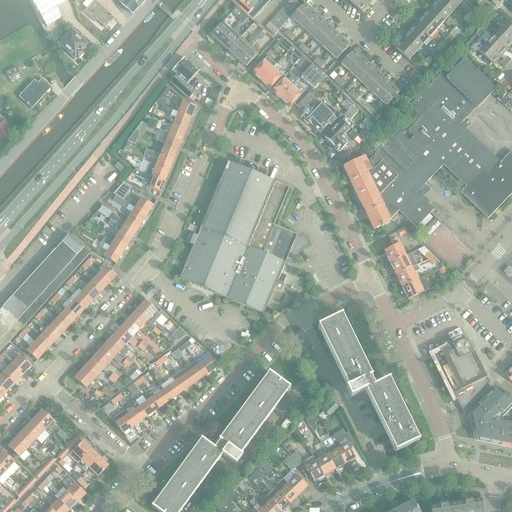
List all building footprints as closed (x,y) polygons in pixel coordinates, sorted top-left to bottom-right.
[(31,0),(46,26),(62,18),(56,6),(67,0),(31,0)] [(132,0),(117,0),(118,1),(133,14),(140,7),(132,0)] [(270,0),(246,0),(245,1),(244,0),(229,0),(252,20),(270,0)] [(295,0),(291,0),(285,7),(294,15),(302,6),(295,0)] [(364,0),(348,0),(361,12),(368,4),(364,0)] [(448,0),(436,0),(435,2),(449,15),(456,7),(448,0)] [(106,29),(107,27),(111,30),(116,24),(113,21),(114,19),(95,1),(84,12),(95,22),(97,20),(106,29)] [(435,2),(428,9),(443,22),(449,15),(435,2)] [(305,3),(302,6),(294,15),(291,17),(299,25),(312,10),(305,3)] [(285,7),(281,10),(290,18),(291,17),(294,15),(285,7)] [(428,9),(421,17),(436,30),(443,22),(428,9)] [(281,10),(277,15),(286,23),(290,18),(281,10)] [(299,25),(307,32),(320,17),(312,10),(299,25)] [(470,20),(474,15),(470,12),(466,16),(470,20)] [(277,15),(274,19),(282,27),(286,23),(277,15)] [(307,32),(314,39),(327,24),(320,17),(307,32)] [(421,17),(414,24),(429,38),(436,30),(421,17)] [(274,19),(270,23),(278,31),(282,27),(274,19)] [(211,34),(220,43),(232,30),(223,21),(211,34)] [(511,40),(511,26),(507,21),(500,29),(511,40)] [(274,35),(278,31),(270,23),(266,27),(274,35)] [(314,39),(322,45),(335,31),(327,24),(314,39)] [(414,24),(408,32),(422,45),(429,38),(414,24)] [(456,35),(460,30),(456,26),(452,31),(456,35)] [(511,40),(500,29),(493,37),(507,50),(511,44),(511,40)] [(87,45),(77,36),(78,35),(72,30),(67,35),(63,31),(57,37),(61,41),(59,44),(74,58),(75,57),(78,59),(83,53),(81,52),(87,45)] [(220,43),(229,51),(241,38),(232,30),(220,43)] [(322,45),(329,52),(342,38),(335,31),(322,45)] [(408,32),(401,39),(415,52),(422,45),(408,32)] [(279,41),(289,50),(292,47),(282,37),(279,41)] [(493,37),(486,44),(500,57),(507,50),(493,37)] [(229,51),(237,58),(249,45),(241,38),(229,51)] [(350,45),(342,38),(329,52),(336,59),(350,45)] [(401,39),(394,47),(408,60),(415,52),(401,39)] [(442,50),(446,45),(442,41),(438,46),(442,50)] [(486,44),(479,52),(493,65),(500,57),(486,44)] [(258,54),(249,45),(237,58),(246,67),(258,54)] [(289,50),(299,60),(303,56),(292,47),(289,50)] [(341,64),(349,71),(362,57),(354,50),(341,64)] [(313,53),(309,58),(314,62),(318,58),(313,53)] [(299,60),(309,69),(312,65),(303,56),(299,60)] [(253,73),(261,80),(276,65),(267,57),(253,73)] [(349,71),(356,78),(370,64),(362,57),(349,71)] [(188,100),(195,92),(187,85),(199,72),(186,59),(183,59),(172,71),(176,76),(170,83),(188,100)] [(365,156),(343,167),(374,230),(390,222),(389,221),(398,211),(416,228),(419,224),(429,214),(433,210),(416,193),(418,191),(425,185),(443,165),(466,187),(460,193),(488,219),(511,193),(511,152),(511,151),(500,163),(465,129),(460,124),(463,122),(476,107),(477,108),(494,90),(463,60),(446,78),(441,73),(409,107),(421,118),(408,131),(413,137),(409,142),(397,130),(374,154),(375,155),(368,162),(365,156)] [(356,78),(364,85),(377,71),(370,64),(356,78)] [(285,73),(276,65),(261,80),(270,88),(285,73)] [(312,65),(309,69),(301,78),(313,89),(325,77),(312,65)] [(5,72),(8,77),(20,71),(17,66),(5,72)] [(418,73),(415,70),(410,76),(413,79),(418,73)] [(364,85),(371,92),(385,78),(377,71),(364,85)] [(296,83),(298,81),(292,76),(287,81),(284,78),(273,91),(281,99),(296,83)] [(371,92),(379,99),(392,85),(385,78),(371,92)] [(51,87),(42,79),(37,83),(34,80),(19,97),(32,108),(51,87)] [(281,99),(290,107),(302,94),(301,94),(304,91),(296,83),(281,99)] [(400,92),(392,85),(379,99),(386,106),(400,92)] [(212,89),(208,99),(215,101),(219,92),(212,89)] [(497,98),(500,101),(503,99),(503,96),(506,93),(504,92),(504,91),(497,98)] [(315,99),(309,93),(297,106),(303,113),(315,99)] [(160,98),(156,103),(163,106),(166,101),(160,98)] [(346,101),(341,105),(348,111),(351,107),(352,106),(346,101)] [(173,105),(171,110),(191,118),(195,107),(183,102),(180,108),(173,105)] [(336,119),(332,116),(335,113),(329,107),(327,110),(318,102),(303,118),(304,119),(304,122),(307,125),(310,124),(320,133),(328,124),(330,126),(336,119)] [(154,105),(148,113),(155,115),(158,106),(154,105)] [(176,118),(174,123),(187,129),(191,118),(171,110),(162,106),(160,111),(176,118)] [(348,111),(342,117),(344,119),(342,122),(341,121),(325,138),(335,148),(335,150),(337,152),(340,151),(347,143),(342,138),(350,130),(345,125),(357,112),(351,107),(348,111)] [(0,142),(1,144),(9,135),(7,134),(11,129),(2,121),(3,120),(0,117),(0,142)] [(367,117),(362,122),(367,127),(366,128),(370,132),(376,126),(367,117)] [(141,122),(135,132),(139,134),(144,123),(141,122)] [(164,132),(165,132),(182,139),(187,129),(174,123),(171,129),(158,123),(156,128),(164,132)] [(358,144),(370,132),(366,128),(365,128),(354,140),(358,144)] [(139,134),(135,132),(128,142),(135,144),(139,134)] [(160,143),(165,145),(165,144),(178,150),(182,139),(165,132),(160,143)] [(162,150),(160,155),(173,160),(178,150),(165,144),(165,145),(162,150)] [(158,161),(156,166),(169,171),(173,160),(151,151),(146,149),(144,155),(158,161)] [(93,168),(96,171),(100,167),(103,170),(114,157),(107,151),(93,168)] [(120,151),(118,153),(127,161),(129,155),(120,151)] [(263,315),(297,235),(273,225),(289,188),(265,178),(268,172),(241,161),(238,166),(228,162),(197,236),(193,235),(189,244),(193,245),(179,279),(263,315)] [(149,162),(144,173),(152,176),(164,181),(169,171),(156,166),(149,162)] [(121,172),(123,169),(118,164),(115,167),(121,172)] [(135,170),(131,174),(149,182),(147,187),(145,192),(149,194),(157,198),(160,193),(164,183),(164,181),(152,176),(144,173),(142,172),(142,173),(137,171),(136,170),(135,170)] [(146,216),(153,206),(141,198),(138,204),(126,196),(123,200),(123,201),(126,203),(130,205),(146,216)] [(132,213),(129,218),(140,226),(146,216),(135,208),(132,213)] [(112,213),(108,219),(110,220),(134,235),(140,226),(129,218),(126,223),(117,217),(117,216),(112,213)] [(110,220),(108,225),(120,232),(116,237),(128,245),(134,235),(110,220)] [(435,220),(424,232),(425,234),(429,236),(440,224),(437,222),(435,220)] [(406,233),(404,229),(397,232),(399,237),(406,233)] [(8,302),(2,307),(8,312),(23,326),(76,269),(76,268),(76,269),(90,254),(69,234),(55,250),(8,302)] [(418,238),(424,243),(427,240),(422,234),(418,238)] [(116,237),(113,243),(104,237),(101,242),(122,255),(128,245),(116,237)] [(384,251),(390,263),(406,256),(397,238),(390,241),(393,247),(384,251)] [(418,241),(413,246),(417,250),(423,247),(418,241)] [(101,242),(98,246),(103,249),(103,248),(107,251),(104,257),(115,265),(122,255),(101,242)] [(390,263),(396,276),(416,266),(414,261),(409,263),(406,256),(390,263)] [(427,260),(433,266),(437,261),(433,257),(427,260)] [(418,280),(414,273),(419,270),(416,266),(396,276),(402,288),(418,280)] [(106,267),(98,276),(108,285),(116,276),(106,267)] [(98,276),(90,284),(100,293),(108,285),(98,276)] [(422,278),(418,280),(402,288),(408,300),(428,290),(422,278)] [(90,284),(82,292),(92,302),(100,293),(90,284)] [(74,300),(74,301),(84,310),(92,302),(82,292),(78,297),(74,300)] [(71,297),(63,305),(76,318),(84,310),(74,301),(74,300),(71,297)] [(145,301),(137,310),(148,320),(148,321),(155,328),(161,333),(163,329),(164,329),(161,327),(155,321),(161,315),(159,313),(156,311),(145,301)] [(62,314),(58,317),(68,327),(76,318),(63,305),(58,310),(62,314)] [(2,307),(0,309),(0,351),(23,326),(2,307)] [(155,328),(148,321),(148,320),(137,310),(129,318),(140,328),(144,324),(152,332),(153,331),(158,336),(160,334),(161,333),(155,328)] [(419,441),(419,440),(416,441),(387,381),(389,380),(389,379),(374,386),(340,317),(342,316),(342,315),(318,327),(321,326),(351,386),(345,389),(350,398),(368,390),(398,450),(395,452),(419,441)] [(58,317),(51,326),(61,335),(68,327),(58,317)] [(129,318),(122,327),(133,337),(140,328),(129,318)] [(46,330),(43,334),(53,343),(61,335),(51,326),(50,326),(47,322),(43,327),(46,330)] [(127,343),(133,348),(138,343),(132,338),(133,337),(122,327),(114,336),(125,346),(127,343)] [(161,333),(160,334),(173,345),(174,344),(177,341),(164,330),(163,329),(161,333)] [(172,336),(178,342),(186,336),(179,329),(172,336)] [(37,360),(45,352),(35,342),(35,343),(26,335),(23,331),(19,336),(22,338),(21,339),(30,348),(27,351),(37,360)] [(43,334),(35,342),(45,352),(53,343),(43,334)] [(122,358),(122,357),(126,353),(122,349),(125,346),(114,336),(106,344),(122,358)] [(447,380),(464,413),(491,384),(470,340),(436,357),(447,380)] [(113,359),(119,364),(124,358),(122,357),(122,358),(106,344),(98,353),(109,363),(113,359)] [(98,353),(90,361),(101,371),(109,363),(98,353)] [(204,362),(198,365),(205,375),(217,367),(210,357),(207,353),(201,357),(204,362)] [(171,359),(167,354),(161,359),(165,364),(171,359)] [(11,357),(7,360),(7,361),(23,375),(31,366),(20,356),(15,361),(11,357)] [(150,373),(162,364),(159,360),(148,369),(150,373)] [(8,369),(3,374),(14,384),(23,375),(7,361),(3,365),(8,369)] [(90,361),(82,370),(94,380),(101,371),(90,361)] [(189,365),(183,370),(186,374),(187,374),(194,384),(205,375),(198,365),(195,361),(189,365)] [(82,370),(74,379),(86,389),(94,380),(82,370)] [(180,378),(175,382),(182,392),(194,384),(187,374),(186,374),(183,370),(177,374),(180,378)] [(176,511),(188,496),(220,453),(235,465),(242,456),(238,453),(287,387),(289,389),(290,388),(269,373),(268,373),(271,375),(216,450),(201,439),(201,440),(203,442),(154,509),(152,507),(152,508),(157,511),(176,511)] [(0,387),(6,393),(14,384),(3,374),(0,377),(0,387)] [(168,386),(163,390),(170,400),(182,392),(175,382),(174,382),(171,378),(165,382),(168,386)] [(154,390),(148,394),(151,399),(158,409),(170,400),(163,390),(160,386),(154,390)] [(105,387),(101,392),(103,393),(103,394),(110,398),(115,394),(105,387)] [(495,388),(470,415),(476,439),(511,446),(511,422),(503,421),(502,418),(511,407),(511,404),(511,396),(508,392),(504,396),(495,388)] [(145,403),(139,407),(146,417),(158,409),(151,399),(145,403)] [(329,416),(333,412),(337,408),(333,401),(323,410),(329,416)] [(139,407),(128,415),(127,415),(134,425),(146,417),(139,407)] [(42,411),(33,420),(44,430),(48,426),(53,421),(42,411)] [(122,434),(134,425),(127,415),(128,415),(124,411),(119,414),(122,419),(115,424),(122,434)] [(312,414),(306,420),(312,432),(314,431),(314,415),(312,414)] [(291,422),(286,419),(280,427),(285,430),(291,422)] [(36,439),(41,433),(44,430),(33,420),(25,429),(36,439)] [(25,429),(17,438),(28,448),(36,439),(25,429)] [(60,431),(57,434),(64,441),(67,438),(60,431)] [(345,464),(350,461),(350,462),(355,459),(354,458),(356,458),(348,444),(351,442),(347,436),(337,442),(334,436),(330,439),(333,444),(334,444),(345,464)] [(17,438),(8,447),(24,462),(30,455),(25,451),(28,448),(17,438)] [(68,453),(79,441),(76,438),(65,450),(68,453)] [(326,456),(334,470),(345,464),(334,444),(333,444),(330,439),(320,445),(326,456)] [(72,452),(81,460),(92,450),(83,441),(72,452)] [(65,450),(58,457),(61,460),(62,459),(68,453),(65,450)] [(85,473),(89,469),(100,458),(92,450),(81,460),(85,465),(81,469),(85,473)] [(303,463),(296,452),(290,457),(297,467),(303,463)] [(0,467),(10,477),(10,476),(19,468),(3,453),(0,455),(0,467)] [(326,456),(316,462),(324,476),(334,470),(326,456)] [(52,457),(45,464),(49,468),(55,461),(52,457)] [(290,457),(283,462),(292,471),(297,467),(290,457)] [(303,463),(306,468),(305,468),(314,482),(319,479),(319,480),(323,477),(324,476),(316,462),(313,457),(303,463)] [(108,466),(100,458),(89,469),(98,477),(108,466)] [(62,459),(61,460),(58,463),(63,467),(66,464),(62,459)] [(263,459),(255,468),(257,470),(258,472),(267,463),(263,459)] [(39,478),(49,468),(45,464),(35,475),(39,478)] [(0,467),(0,484),(2,486),(10,477),(0,467)] [(58,467),(54,471),(59,475),(62,471),(58,467)] [(257,470),(249,478),(253,482),(261,474),(258,472),(257,470)] [(292,471),(283,479),(287,484),(299,495),(302,492),(303,492),(306,489),(306,488),(307,487),(292,471)] [(33,477),(23,489),(26,492),(36,481),(33,477)] [(249,478),(245,482),(249,487),(253,483),(253,482),(249,478)] [(45,487),(50,482),(46,479),(42,484),(45,487)] [(283,479),(274,487),(275,488),(279,492),(290,503),(297,496),(299,495),(287,484),(283,479)] [(75,484),(66,493),(77,503),(86,494),(75,484)] [(272,491),(266,496),(267,497),(270,500),(282,511),(290,503),(279,492),(275,488),(272,491)] [(20,499),(26,492),(23,489),(16,495),(20,499)] [(60,491),(54,496),(58,500),(69,511),(77,503),(66,493),(64,495),(60,491)] [(264,500),(258,506),(263,511),(281,511),(282,511),(270,500),(267,497),(264,500)] [(9,509),(16,502),(13,499),(6,506),(9,509)] [(58,500),(50,508),(53,511),(67,511),(69,511),(58,500)] [(263,511),(258,506),(252,500),(249,503),(254,508),(253,508),(256,511),(263,511)] [(482,511),(481,500),(472,502),(472,500),(465,501),(465,503),(456,504),(456,511),(482,511)] [(216,511),(232,511),(235,509),(226,501),(216,511)] [(418,511),(413,501),(393,511),(418,511)]
